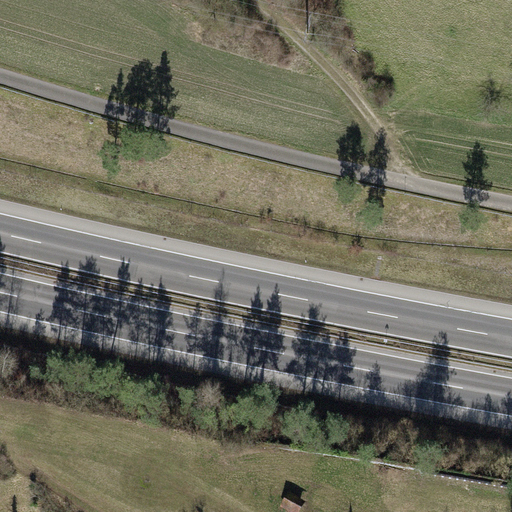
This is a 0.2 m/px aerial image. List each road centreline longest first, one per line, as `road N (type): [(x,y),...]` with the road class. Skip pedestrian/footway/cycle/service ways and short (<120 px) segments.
road 1 (unclassified): [(511,202),(336,166),(0,75)]
road 2 (motorway): [(0,290),(511,397)]
road 3 (motorway): [(511,337),(0,232)]
road 4 (track): [(399,181),(364,105),(260,0)]
